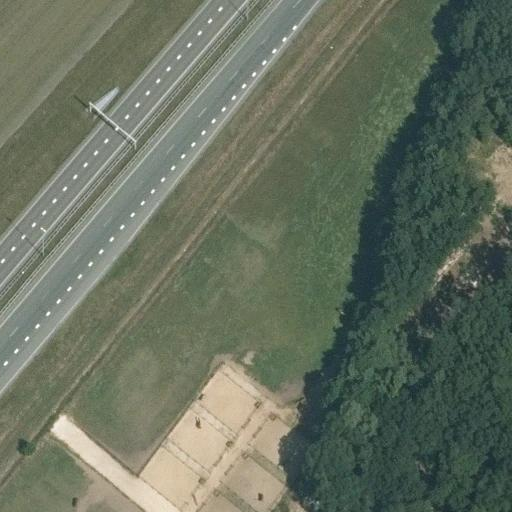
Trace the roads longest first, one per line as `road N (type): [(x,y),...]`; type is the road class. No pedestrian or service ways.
road 1 (trunk): [(0,348),(300,0)]
road 2 (trunk): [(235,0),(0,275)]
